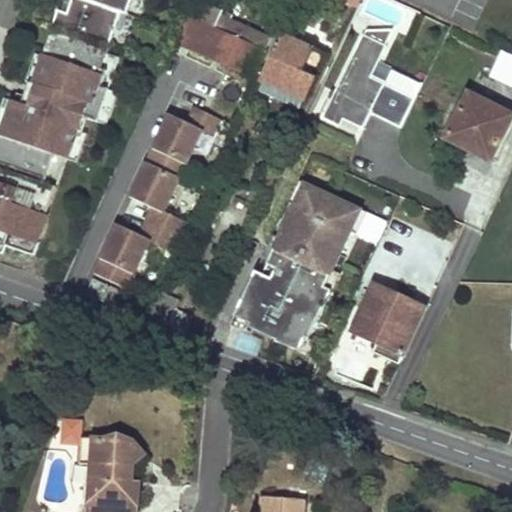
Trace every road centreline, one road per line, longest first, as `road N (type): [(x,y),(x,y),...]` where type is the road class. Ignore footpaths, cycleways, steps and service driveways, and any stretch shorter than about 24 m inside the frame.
road 1 (tertiary): [(228,371),(511,470)]
road 2 (tertiary): [(0,295),(228,371)]
road 3 (residential): [(204,511),(228,371)]
